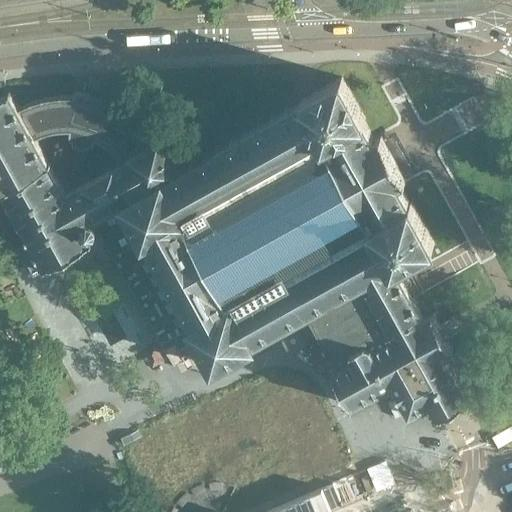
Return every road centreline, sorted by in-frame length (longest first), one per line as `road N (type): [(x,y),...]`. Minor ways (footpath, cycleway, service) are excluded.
road 1 (primary): [(0,56),(334,31)]
road 2 (primary): [(334,31),(469,27)]
